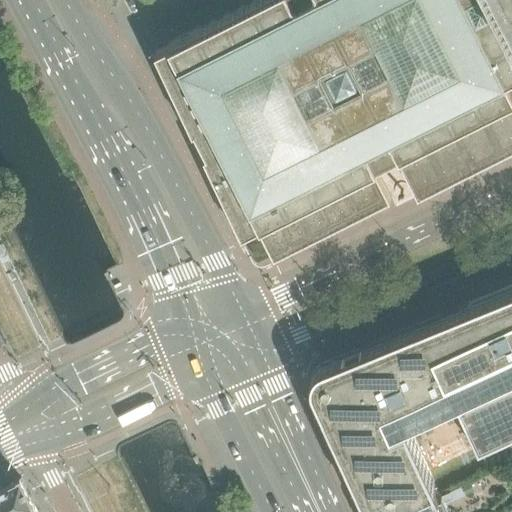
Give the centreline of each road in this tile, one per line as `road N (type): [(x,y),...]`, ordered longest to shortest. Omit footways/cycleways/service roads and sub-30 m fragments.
road 1 (primary): [(32,0),(143,211),(190,323)]
road 2 (residential): [(511,184),(239,306)]
road 3 (primary): [(239,306),(131,102),(95,52)]
road 4 (residential): [(260,350),(511,248)]
road 5 (secondary): [(190,323),(57,385),(38,399),(28,428)]
road 6 (secondary): [(28,428),(71,426),(203,369)]
road 7 (primary): [(327,511),(229,362)]
road 8 (primary): [(333,511),(260,350)]
road 9 (primary): [(203,369),(270,511)]
